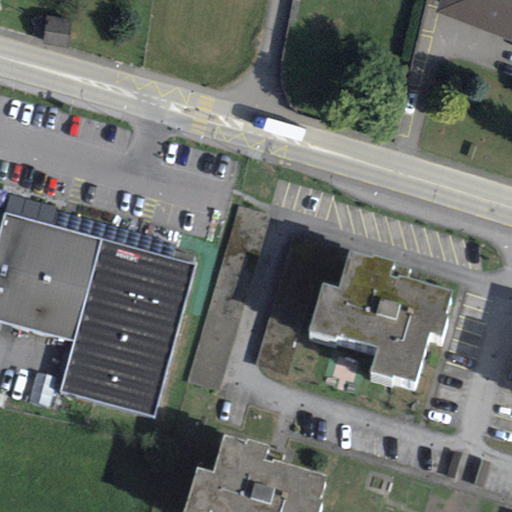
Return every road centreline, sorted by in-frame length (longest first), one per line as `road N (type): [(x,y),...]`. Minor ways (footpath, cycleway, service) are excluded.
road 1 (primary): [(256,133),(0,57)]
road 2 (primary): [(511,208),(256,133)]
road 3 (residential): [(256,133),(281,0)]
